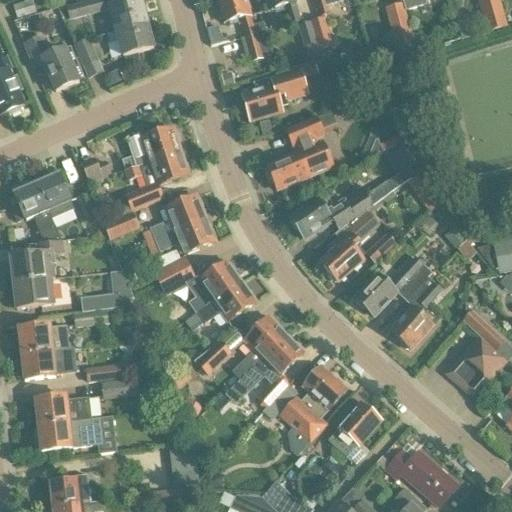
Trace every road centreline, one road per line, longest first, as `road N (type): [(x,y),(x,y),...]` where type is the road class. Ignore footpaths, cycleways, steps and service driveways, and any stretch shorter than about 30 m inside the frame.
road 1 (residential): [(511,486),(357,351),(260,249),(190,79)]
road 2 (residential): [(0,161),(190,79)]
